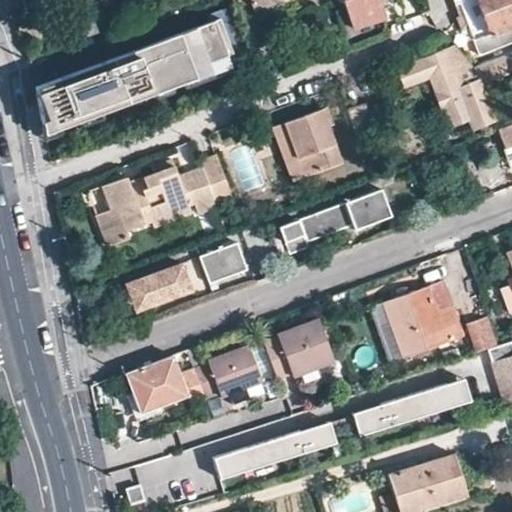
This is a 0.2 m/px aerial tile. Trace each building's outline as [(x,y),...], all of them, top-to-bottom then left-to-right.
[(294,0),(255,0),(260,12),(294,0)] [(344,0),(356,30),(388,18),(380,0),(344,0)] [(511,0),(462,0),(483,56),(511,46),(511,0)] [(69,22),(75,39),(95,31),(90,14),(69,22)] [(36,87),(38,94),(226,26),(224,19),(36,87)] [(240,64),(226,26),(38,94),(42,114),(45,134),(240,64)] [(477,67),(479,67),(457,46),(395,69),(403,90),(429,80),(447,127),(453,125),(473,118),(478,129),(496,123),(483,85),(481,78),(477,67)] [(511,74),(511,54),(479,67),(477,67),(481,78),(483,85),(511,74)] [(348,112),(359,143),(369,139),(377,136),(366,105),(348,112)] [(271,131),(290,182),(339,164),(327,131),(333,129),(326,112),(271,131)] [(217,160),(201,164),(203,170),(216,209),(232,204),(217,160)] [(197,216),(216,209),(203,170),(176,179),(171,163),(150,169),(151,176),(141,180),(145,191),(131,196),(126,185),(125,179),(98,188),(107,211),(94,216),(105,248),(127,240),(124,233),(143,226),(140,218),(165,209),(167,215),(186,208),(193,206),(197,216)] [(141,180),(126,185),(131,196),(145,191),(141,180)] [(373,192),(383,220),(393,216),(383,189),(373,192)] [(383,220),(373,192),(281,226),(291,254),(313,245),(311,240),(357,223),(359,228),(383,220)] [(188,215),(186,208),(167,215),(165,209),(140,218),(143,226),(149,224),(150,228),(188,215)] [(239,242),(201,255),(211,283),(249,269),(239,242)] [(183,262),(127,282),(135,306),(161,297),(163,301),(194,290),(183,262)] [(427,315),(441,309),(432,283),(417,289),(427,315)] [(375,304),(395,360),(452,340),(441,309),(427,315),(417,289),(375,304)] [(511,325),(511,289),(507,292),(509,298),(501,301),(511,326),(511,325)] [(161,297),(135,306),(137,310),(163,301),(161,297)] [(364,308),(384,364),(395,360),(375,304),(364,308)] [(333,363),(317,319),(277,334),(278,338),(264,343),(277,379),(299,371),(304,385),(321,378),(318,369),(333,363)] [(461,333),(470,362),(488,356),(490,355),(480,327),(461,333)] [(262,382),(248,345),(207,360),(208,364),(194,370),(204,399),(226,391),(231,404),(248,398),(245,388),(262,382)] [(511,348),(490,355),(488,356),(505,412),(511,409),(511,348)] [(173,355),(126,372),(142,414),(188,396),(173,355)] [(449,387),(454,410),(471,405),(465,383),(449,387)] [(372,418),(355,423),(352,424),(354,433),(357,432),(359,437),(454,410),(449,387),(380,407),(375,420),(372,418)] [(375,420),(380,407),(352,414),(355,423),(372,418),(375,420)] [(316,434),(331,429),(329,423),(301,431),(314,438),(316,434)] [(314,438),(301,431),(213,457),(219,477),(335,444),(331,429),(316,434),(314,438)] [(386,475),(395,511),(421,511),(464,503),(453,460),(386,475)]
